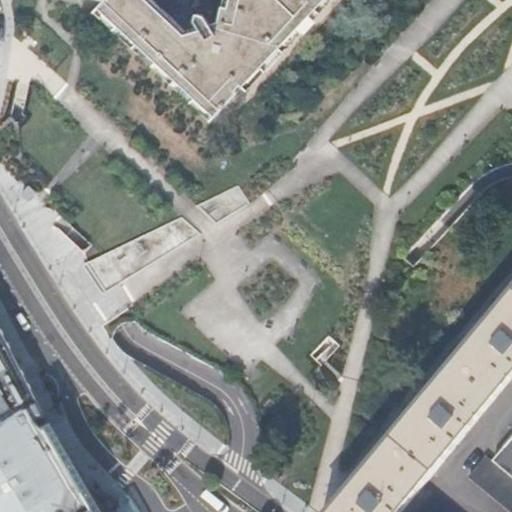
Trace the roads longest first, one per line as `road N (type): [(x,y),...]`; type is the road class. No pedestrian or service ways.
road 1 (secondary): [(269,511),(142,412),(76,334),(0,210)]
road 2 (secondary): [(0,254),(106,408),(230,511)]
